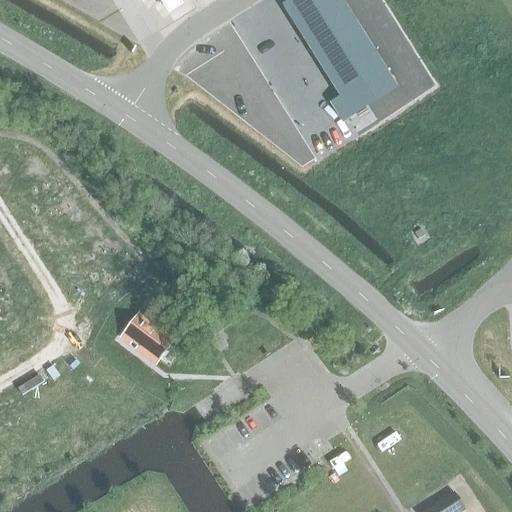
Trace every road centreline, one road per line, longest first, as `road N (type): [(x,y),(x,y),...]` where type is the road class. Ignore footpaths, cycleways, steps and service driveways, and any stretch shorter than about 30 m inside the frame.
road 1 (secondary): [(418,348),(123,115)]
road 2 (track): [(0,208),(52,290),(64,333),(45,360),(0,387)]
road 3 (unclassified): [(123,115),(171,47),(236,0)]
road 4 (secondary): [(123,115),(0,41)]
road 5 (secondary): [(511,447),(418,348)]
road 6 (unclassified): [(511,274),(474,312),(418,348)]
